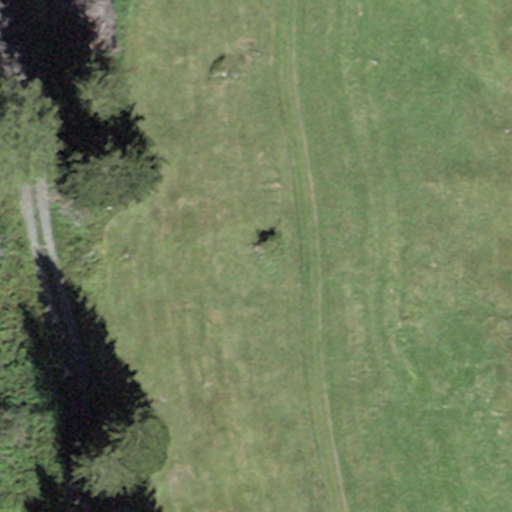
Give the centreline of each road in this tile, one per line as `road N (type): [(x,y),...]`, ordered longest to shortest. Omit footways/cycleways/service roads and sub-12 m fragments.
road 1 (track): [(286,0),(296,151),(331,431),(349,511)]
road 2 (track): [(75,511),(84,366),(45,224),(32,89),(0,46)]
